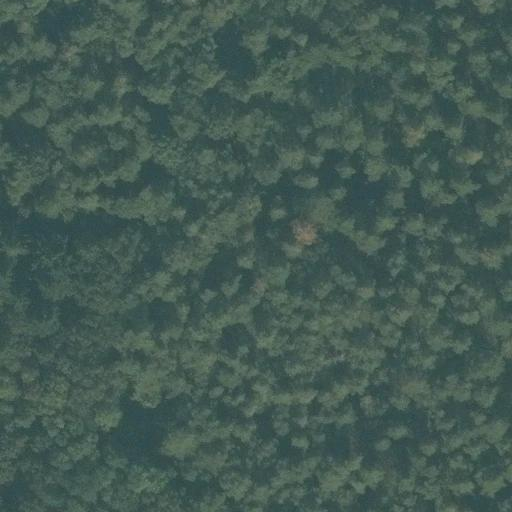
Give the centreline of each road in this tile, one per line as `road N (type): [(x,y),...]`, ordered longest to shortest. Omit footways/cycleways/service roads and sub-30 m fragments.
road 1 (track): [(258,274),(258,217),(286,161),(457,0)]
road 2 (track): [(71,280),(193,511)]
